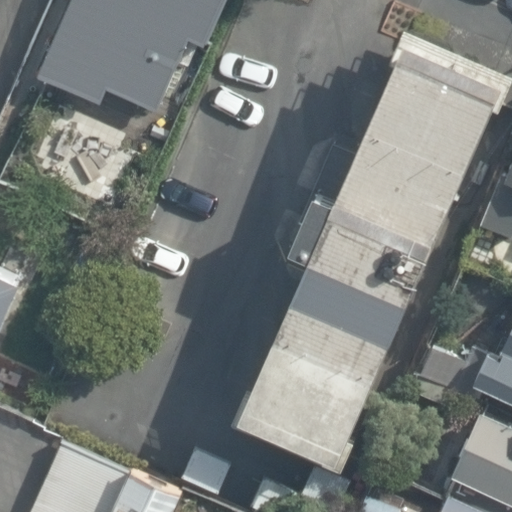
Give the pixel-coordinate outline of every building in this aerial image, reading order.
[(0,0),(0,21),(9,0),(0,0)] [(226,0),(68,0),(39,65),(111,98),(120,79),(155,95),(184,31),(207,41),(226,0)] [(511,88),(511,70),(415,31),(249,417),(350,462),(511,88)] [(0,349),(34,278),(0,262),(0,349)] [(511,389),(511,318),(487,379),(511,389)] [(511,406),(488,397),(454,479),(511,502),(511,406)] [(118,511),(138,470),(69,438),(34,511),(118,511)] [(440,511),(511,511),(511,502),(454,479),(440,511)]
